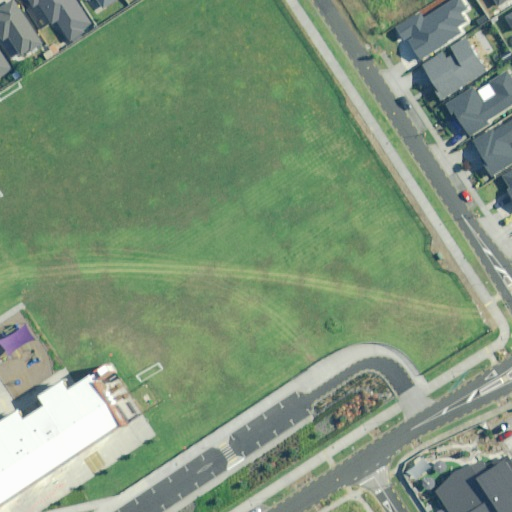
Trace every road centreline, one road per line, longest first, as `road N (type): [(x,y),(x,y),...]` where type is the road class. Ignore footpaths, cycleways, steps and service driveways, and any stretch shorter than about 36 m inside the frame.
road 1 (residential): [(511,286),(321,0)]
road 2 (tertiary): [(361,458),(511,370)]
